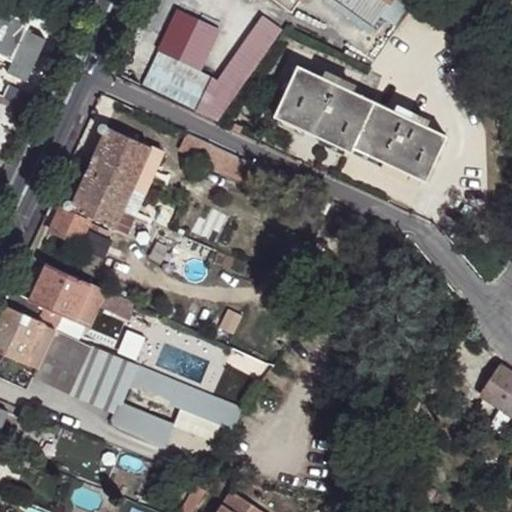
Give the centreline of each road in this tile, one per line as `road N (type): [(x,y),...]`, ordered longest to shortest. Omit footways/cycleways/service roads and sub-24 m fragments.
road 1 (residential): [(80,70),(434,236),(491,320)]
road 2 (unknown): [(0,373),(63,412),(148,445),(203,448),(259,415)]
road 3 (secondary): [(0,244),(80,70)]
